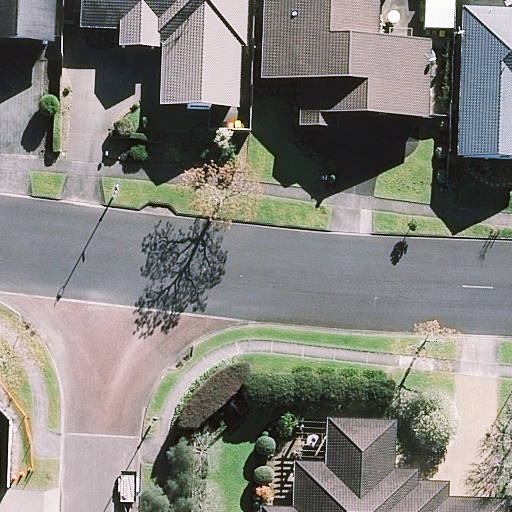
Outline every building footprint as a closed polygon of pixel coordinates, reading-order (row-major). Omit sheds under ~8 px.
[(0,0),(0,53),(61,56),(62,0),(0,0)] [(252,122),(255,0),(87,0),(86,41),(126,42),(125,59),(165,61),(165,57),(169,57),(167,119),(217,121),(252,122)] [(400,4),(400,0),(278,0),(278,4),(271,4),(268,92),(306,93),(304,140),(344,141),(344,126),(434,129),(437,53),(382,51),(383,4),(400,4)] [(511,18),(470,17),(465,168),(511,169),(511,18)] [(511,511),(511,510),(455,508),(455,493),(424,492),(424,481),(401,480),(402,433),(332,430),(331,475),(301,474),(299,511),(511,511)]
